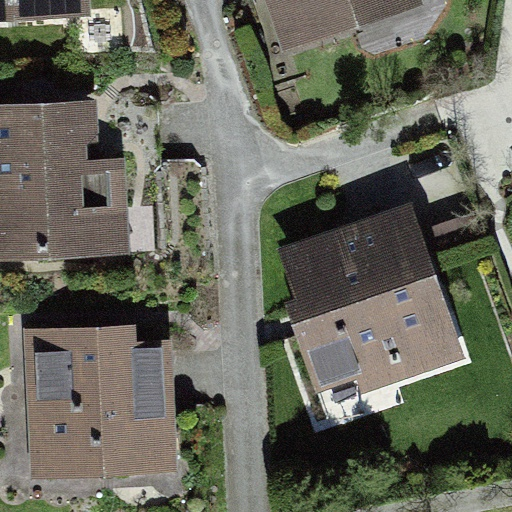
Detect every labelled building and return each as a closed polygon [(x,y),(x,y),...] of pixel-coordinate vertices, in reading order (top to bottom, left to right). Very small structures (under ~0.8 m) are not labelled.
[(0,0),(0,17),(72,13),(70,0),(0,0)] [(289,0),(306,44),(422,0),(289,0)] [(65,98),(0,100),(0,262),(110,259),(107,160),(65,98)] [(338,396),(465,347),(410,207),(284,257),(338,396)] [(124,337),(19,339),(23,490),(174,486),(170,350),(124,352),(124,337)]
